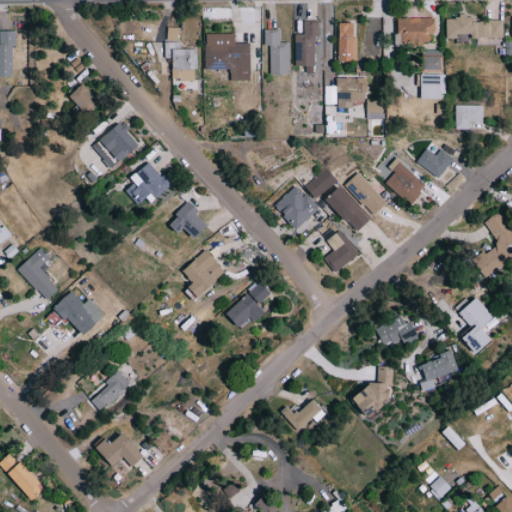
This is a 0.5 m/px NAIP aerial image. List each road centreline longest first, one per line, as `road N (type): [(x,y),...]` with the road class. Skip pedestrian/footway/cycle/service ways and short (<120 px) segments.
road 1 (residential): [(116,511),(511,151)]
road 2 (residential): [(335,316),(54,0)]
road 3 (residential): [(108,511),(0,389)]
